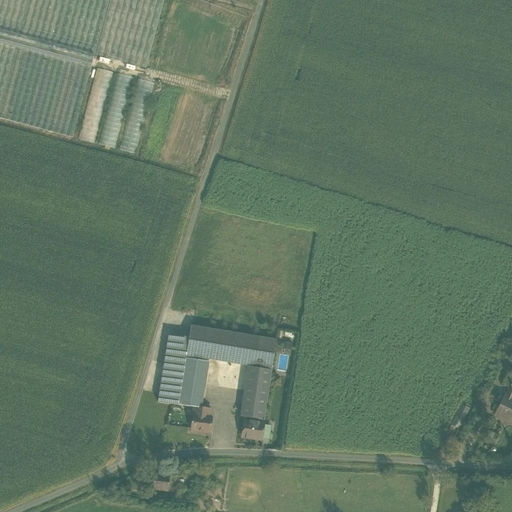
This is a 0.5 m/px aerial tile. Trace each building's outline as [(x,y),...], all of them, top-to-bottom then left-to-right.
[(163,0),(0,0),(0,29),(94,55),(146,68),(163,0)] [(94,55),(0,29),(0,43),(16,48),(90,68),(94,55)] [(0,109),(16,48),(0,43),(0,109)] [(90,68),(16,48),(0,109),(0,118),(72,138),(90,68)] [(111,73),(95,69),(77,139),(92,143),(111,73)] [(132,79),(118,75),(100,145),(113,148),(132,79)] [(154,85),(137,80),(118,150),(136,155),(154,85)] [(276,340),(190,326),(188,337),(185,358),(208,361),(208,359),(248,366),(247,366),(247,367),(271,371),(276,340)] [(188,337),(168,335),(157,402),(177,405),(179,396),(185,358),(188,337)] [(208,361),(185,358),(179,396),(202,399),(208,361)] [(271,371),(247,367),(240,415),(240,416),(244,417),(263,420),(264,420),(264,419),(271,371)] [(202,399),(179,396),(177,405),(193,407),(201,408),(202,399)] [(511,398),(505,396),(495,416),(511,424),(511,422),(511,398)] [(201,408),(193,407),(190,429),(209,432),(211,418),(209,418),(210,409),(201,408)] [(444,438),(452,441),(461,420),(453,416),(444,438)] [(263,424),(244,421),(243,421),(241,437),(261,440),(261,438),(263,425),(263,424)] [(263,425),(261,438),(269,439),(271,426),(263,425)] [(496,436),(488,433),(485,440),(493,443),(496,436)] [(170,475),(150,473),(148,489),(168,492),(170,475)] [(178,476),(170,475),(168,492),(176,493),(178,476)]
